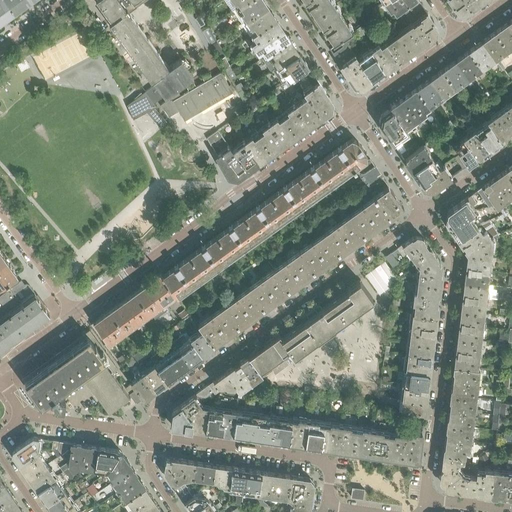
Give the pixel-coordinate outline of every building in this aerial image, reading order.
[(0,0),(0,21),(14,12),(6,0),(0,0)] [(30,0),(6,0),(14,12),(30,0)] [(147,38),(133,19),(130,14),(128,11),(142,0),(96,0),(107,15),(107,14),(111,20),(108,22),(109,22),(110,22),(130,50),(147,38)] [(275,19),(267,6),(262,0),(248,0),(237,7),(254,33),(275,19)] [(335,3),(332,0),(303,0),(315,16),(335,3)] [(383,0),(390,10),(392,8),(395,13),(398,11),(401,8),(413,0),(383,0)] [(408,17),(423,6),(418,0),(413,0),(401,8),(406,15),(408,17)] [(481,0),(449,0),(456,10),(466,11),(481,0)] [(353,30),(345,18),(335,3),(315,16),(332,42),(332,43),(353,30)] [(211,47),(210,44),(202,31),(201,30),(198,24),(186,4),(181,8),(206,50),(205,50),(205,51),(211,47)] [(433,35),(435,25),(426,12),(411,22),(398,32),(411,51),(433,35)] [(388,18),(382,22),(385,27),(391,23),(388,18)] [(511,45),(511,18),(495,31),(508,49),(511,45)] [(289,39),(282,29),(275,19),(254,33),(253,34),(256,39),(252,42),(258,52),(263,49),(267,54),(289,39)] [(364,33),(361,29),(363,28),(361,25),(356,29),(360,36),(364,33)] [(216,40),(208,26),(202,31),(210,44),(214,42),(216,40)] [(508,49),(495,31),(469,50),(482,68),(508,49)] [(411,51),(398,32),(385,41),(398,60),(411,51)] [(192,75),(186,67),(180,58),(168,67),(165,62),(164,62),(147,38),(130,50),(151,79),(150,80),(151,80),(153,79),(156,83),(145,91),(153,103),(192,75)] [(307,65),(298,52),(289,39),(267,54),(261,58),(269,71),(277,66),(286,79),(292,75),(293,75),(307,65)] [(372,79),(357,59),(353,53),(349,47),(346,44),(343,39),(339,41),(343,46),(332,53),(354,85),(362,86),(372,79)] [(398,60),(385,41),(384,39),(357,59),(372,79),(398,60)] [(219,50),(214,42),(210,44),(211,47),(216,55),(220,53),(219,50)] [(482,68),(469,50),(442,69),(455,87),(464,81),(469,87),(473,84),(471,82),(468,78),(482,68)] [(236,75),(229,65),(223,69),(230,79),(236,75)] [(296,81),(304,75),(304,74),(310,70),(307,65),(293,75),(292,75),(296,81)] [(455,87),(442,69),(416,88),(429,106),(455,87)] [(331,102),(318,81),(310,70),(304,74),(304,75),(311,86),(307,89),(304,90),(307,95),(321,116),(330,110),(331,102)] [(184,119),(232,91),(232,93),(233,93),(220,71),(220,72),(212,77),(210,74),(209,73),(202,78),(204,82),(196,87),(194,83),(186,87),(187,87),(189,91),(181,96),(178,91),(160,105),(164,110),(169,116),(175,113),(174,113),(178,110),(185,121),(184,119)] [(244,88),(236,75),(230,79),(238,92),(243,89),(244,88)] [(296,81),(292,75),(286,79),(285,80),(289,86),(296,81)] [(429,106),(416,88),(390,107),(405,128),(431,109),(429,106)] [(248,97),(243,89),(238,92),(237,93),(242,101),(248,97)] [(153,103),(145,91),(142,93),(140,92),(134,98),(126,104),(133,119),(146,112),(160,128),(167,122),(154,108),(156,106),(153,103)] [(321,116),(307,95),(282,113),(297,133),(305,128),(321,116)] [(245,109),(240,100),(237,102),(242,111),(245,109)] [(511,102),(487,120),(501,138),(503,139),(505,137),(505,135),(511,130),(511,102)] [(405,128),(390,107),(381,114),(379,122),(400,154),(406,150),(400,141),(410,135),(405,128)] [(297,133),(282,113),(257,130),(272,151),(297,133)] [(471,124),(467,119),(463,122),(467,127),(471,124)] [(429,126),(425,120),(421,123),(425,129),(429,126)] [(445,129),(452,124),(449,120),(442,125),(445,129)] [(501,138),(487,120),(462,138),(476,157),(476,156),(478,156),(481,155),(481,153),(495,143),(497,143),(499,141),(500,139),(501,138)] [(209,143),(219,136),(223,141),(225,139),(218,129),(206,137),(209,143)] [(272,151),(257,130),(232,148),(247,169),(255,163),(272,151)] [(365,152),(358,142),(357,141),(351,138),(350,138),(350,139),(341,145),(337,148),(336,148),(337,149),(326,157),(341,178),(343,177),(341,174),(351,167),(354,165),(355,164),(360,161),(362,163),(366,160),(365,152)] [(476,157),(462,138),(454,144),(460,153),(468,164),(475,159),(474,158),(476,157)] [(412,170),(434,155),(425,143),(422,146),(414,151),(404,158),(412,170)] [(247,169),(232,148),(230,145),(224,149),(216,155),(228,175),(236,177),(247,169)] [(404,158),(414,151),(411,147),(406,150),(400,154),(404,158)] [(468,164),(460,153),(450,160),(452,163),(457,160),(462,168),(468,164)] [(419,181),(442,166),(434,155),(412,170),(419,181)] [(341,178),(326,157),(314,165),(309,168),(299,176),(314,198),(316,196),(314,194),(324,186),(326,189),(329,187),(327,184),(338,177),(339,179),(341,178)] [(379,172),(375,166),(372,162),(369,164),(372,168),(365,173),(369,179),(379,172)] [(433,189),(452,175),(456,173),(452,168),(449,170),(444,164),(442,166),(419,181),(423,188),(433,189)] [(372,184),(369,179),(365,173),(360,174),(354,165),(351,167),(357,176),(356,177),(367,191),(368,190),(375,199),(377,198),(378,196),(371,187),(372,187),(372,184)] [(511,195),(511,174),(507,168),(482,186),(497,206),(511,195)] [(372,184),(382,177),(379,172),(369,179),(372,184)] [(314,198),(299,176),(287,185),(287,184),(285,186),(282,188),(271,196),(287,217),(288,216),(286,214),(297,206),(299,209),(302,206),(300,204),(310,196),(312,199),(314,198)] [(401,204),(388,186),(382,190),(383,193),(378,196),(377,198),(390,217),(400,210),(401,209),(401,207),(401,205),(401,204)] [(497,206),(482,186),(477,190),(488,205),(490,204),(496,213),(500,210),(498,208),(497,206)] [(488,205),(477,190),(447,211),(446,221),(459,240),(478,227),(469,214),(476,209),(488,205)] [(336,200),(330,192),(326,195),(332,203),(336,200)] [(287,217),(271,196),(260,204),(259,204),(255,208),(244,216),(259,237),(261,236),(259,233),(269,226),(271,229),(274,226),(273,224),(283,216),(285,219),(287,217)] [(377,198),(375,199),(366,205),(364,203),(361,205),(363,208),(353,215),(351,212),(350,213),(365,235),(390,217),(377,198)] [(317,209),(310,214),(313,219),(320,213),(317,209)] [(365,235),(350,213),(348,215),(350,217),(340,224),(338,221),(335,224),(337,226),(327,233),(326,230),(324,232),(340,253),(365,235)] [(320,214),(315,218),(319,223),(324,220),(320,214)] [(259,237),(244,216),(232,224),(228,227),(217,235),(232,256),(234,255),(232,253),(243,245),(244,248),(246,251),(248,250),(246,247),(248,245),(246,243),(256,236),(258,238),(259,237)] [(493,238),(491,236),(487,230),(483,233),(478,227),(459,240),(467,253),(467,254),(491,257),(493,238)] [(340,253),(324,232),(323,233),(324,235),(315,242),(313,240),(310,242),(312,244),(302,251),(300,249),(299,250),(315,272),(340,253)] [(232,256),(217,235),(203,245),(200,247),(190,255),(205,276),(207,275),(205,272),(215,265),(217,268),(219,266),(217,264),(229,255),(231,258),(232,256)] [(413,259),(429,247),(423,238),(413,236),(397,247),(402,254),(407,251),(413,259)] [(439,262),(429,247),(413,259),(418,267),(416,281),(439,284),(441,270),(441,269),(440,268),(439,266),(439,265),(440,264),(439,263),(439,262)] [(315,272),(299,250),(297,251),(299,253),(290,260),(288,257),(285,260),(287,262),(277,269),(275,267),(273,268),(289,290),(315,272)] [(0,286),(17,275),(8,262),(0,251),(0,286)] [(396,263),(392,258),(393,257),(390,253),(385,256),(392,266),(396,263)] [(487,285),(491,257),(467,254),(464,282),(487,285)] [(205,276),(190,255),(178,263),(173,267),(163,274),(161,272),(161,273),(175,294),(177,296),(179,295),(177,292),(188,285),(190,287),(193,285),(191,282),(201,275),(203,278),(205,276)] [(384,260),(365,274),(379,294),(398,280),(384,260)] [(289,290),(273,268),(272,269),(274,272),(264,278),(263,276),(260,278),(261,281),(252,287),(250,285),(249,286),(265,308),(289,290)] [(175,294),(161,273),(135,291),(150,312),(175,294)] [(49,313),(48,311),(29,284),(27,283),(26,283),(24,284),(21,279),(19,281),(17,278),(0,290),(0,300),(8,311),(23,332),(48,314),(49,313)] [(316,339),(334,326),(335,326),(334,325),(372,298),(359,280),(347,288),(347,289),(346,290),(346,291),(322,308),(321,308),(317,311),(314,308),(306,314),(308,317),(304,321),(282,337),(279,333),(248,355),(261,374),(263,376),(272,370),(274,373),(288,364),(285,360),(293,354),(293,355),(316,339)] [(436,315),(439,284),(416,281),(415,290),(413,289),(411,303),(414,303),(413,312),(436,315)] [(511,296),(498,295),(497,296),(486,294),(487,285),(464,282),(461,310),(484,313),(486,299),(491,299),(497,299),(511,300),(511,296)] [(265,308),(249,286),(247,287),(249,290),(239,296),(237,294),(234,296),(236,299),(227,305),(225,303),(223,304),(239,326),(265,308)] [(150,312),(135,291),(110,310),(125,330),(150,312)] [(0,348),(23,332),(8,311),(0,300),(0,348)] [(239,326),(223,304),(222,305),(223,308),(214,314),(212,312),(209,315),(208,314),(198,321),(198,322),(198,323),(202,329),(214,345),(239,326)] [(181,318),(188,313),(184,308),(178,313),(181,318)] [(125,330),(110,310),(94,321),(96,323),(97,325),(98,327),(100,329),(101,331),(103,333),(104,335),(106,337),(107,339),(109,341),(111,340),(125,330)] [(481,340),(484,313),(461,310),(457,337),(481,340)] [(436,315),(413,312),(411,312),(408,341),(432,344),(436,315)] [(111,372),(117,367),(95,337),(89,329),(82,334),(85,338),(64,354),(62,352),(64,350),(23,379),(25,382),(38,401),(40,402),(40,403),(42,404),(43,404),(44,404),(53,406),(63,408),(65,398),(60,397),(57,399),(54,394),(76,378),(75,376),(81,372),(109,410),(125,399),(127,401),(130,398),(111,372)] [(215,346),(214,345),(202,329),(179,345),(192,363),(195,362),(195,360),(209,350),(211,350),(213,348),(214,347),(215,346)] [(507,343),(508,332),(500,331),(498,342),(502,342),(507,343)] [(485,340),(481,340),(457,337),(454,365),(477,368),(479,354),(484,354),(485,340)] [(429,372),(432,344),(408,341),(404,369),(429,372)] [(192,363),(179,345),(156,362),(169,380),(171,379),(172,377),(177,373),(186,367),(187,367),(190,365),(190,364),(191,364),(191,363),(192,363)] [(119,362),(125,358),(123,354),(116,358),(119,362)] [(261,374),(248,355),(225,372),(236,386),(239,390),(261,374)] [(131,357),(125,361),(130,368),(136,364),(131,357)] [(169,380),(156,362),(146,369),(142,363),(138,365),(143,371),(132,379),(130,377),(129,378),(132,382),(136,388),(143,397),(144,399),(144,398),(144,397),(145,397),(148,396),(148,394),(162,384),(164,384),(166,382),(167,381),(167,380),(169,380)] [(475,397),(479,368),(477,368),(454,365),(453,370),(454,371),(452,388),(451,389),(451,392),(451,394),(451,395),(475,397)] [(425,401),(429,372),(404,369),(401,398),(425,401)] [(236,386),(225,372),(213,380),(218,387),(231,389),(236,386)] [(205,429),(209,405),(204,405),(200,400),(212,391),(214,393),(220,389),(218,387),(213,380),(172,410),(170,424),(189,426),(205,429)] [(129,393),(136,388),(132,382),(125,387),(129,393)] [(143,397),(136,388),(129,393),(131,397),(136,403),(143,397)] [(472,427),(475,397),(451,395),(450,396),(450,399),(451,401),(449,417),(447,418),(447,422),(448,423),(448,424),(472,427)] [(424,411),(425,401),(401,398),(399,407),(407,409),(420,411),(424,411)] [(233,433),(236,409),(209,405),(205,429),(233,433)] [(260,437),(263,413),(236,409),(233,433),(260,437)] [(288,441),(291,417),(263,413),(260,437),(288,441)] [(320,446),(323,421),(291,416),(291,417),(288,441),(320,446)] [(353,451),(356,426),(323,421),(320,446),(353,451)] [(470,441),(472,427),(448,424),(447,425),(446,429),(447,430),(445,446),(444,447),(443,453),(464,456),(465,450),(467,450),(469,441),(470,441)] [(384,456),(388,430),(356,426),(353,451),(384,456)] [(418,457),(421,432),(404,429),(403,433),(388,430),(384,456),(414,460),(414,459),(417,457),(418,457)] [(511,434),(496,433),(495,438),(511,438),(510,452),(511,451),(511,434)] [(39,450),(36,445),(37,444),(38,437),(32,436),(13,450),(12,453),(28,476),(47,463),(38,451),(39,450)] [(68,462),(71,442),(58,440),(57,447),(68,462)] [(93,468),(97,446),(71,442),(68,462),(70,465),(73,469),(77,466),(93,468)] [(131,467),(120,451),(119,449),(97,446),(93,468),(106,470),(112,480),(131,467)] [(460,471),(458,467),(458,462),(460,462),(463,461),(464,456),(443,453),(440,479),(442,482),(445,483),(460,471)] [(193,477),(195,461),(168,457),(167,457),(166,459),(165,458),(163,471),(172,485),(181,496),(188,491),(188,490),(182,479),(193,476),(193,477)] [(228,486),(231,466),(195,461),(193,477),(216,480),(218,482),(222,483),(224,485),(228,486)] [(67,462),(60,467),(62,471),(69,466),(67,462)] [(64,488),(55,475),(47,463),(28,476),(45,501),(64,488)] [(257,493),(261,471),(231,466),(228,486),(228,488),(257,493)] [(144,485),(138,476),(131,467),(112,480),(111,481),(118,490),(114,493),(121,502),(126,498),(144,485)] [(490,494),(492,470),(483,469),(483,472),(476,471),(476,474),(469,473),(468,475),(463,474),(460,471),(445,483),(445,486),(447,488),(490,494)] [(511,496),(511,472),(492,470),(490,494),(511,496)] [(286,497),(290,475),(261,471),(257,493),(286,497)] [(302,511),(308,508),(312,483),(309,478),(290,475),(286,497),(290,503),(289,504),(287,511),(302,511)] [(0,502),(11,495),(0,478),(0,502)] [(96,490),(93,483),(86,488),(90,494),(96,490)] [(160,511),(162,511),(144,485),(126,498),(135,511),(160,511)] [(214,493),(210,489),(210,488),(206,488),(204,487),(195,493),(196,494),(192,496),(184,501),(191,510),(207,499),(214,493)] [(362,498),(364,489),(363,489),(353,487),(352,487),(351,496),(362,498)] [(80,511),(72,500),(64,488),(45,501),(52,511),(80,511)] [(184,501),(192,496),(188,491),(181,496),(184,501)] [(23,511),(20,507),(11,495),(0,502),(0,511),(23,511)] [(89,502),(87,503),(88,506),(89,507),(90,508),(97,503),(97,502),(96,501),(92,496),(87,500),(89,502)] [(216,511),(207,499),(191,510),(191,511),(216,511)] [(111,509),(105,501),(99,506),(103,511),(108,511),(110,511),(109,510),(111,509)]
